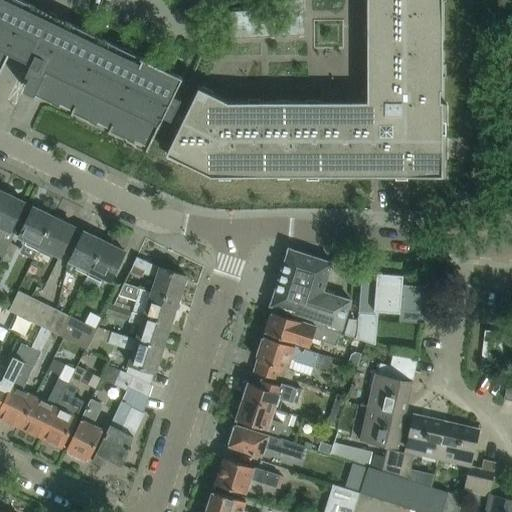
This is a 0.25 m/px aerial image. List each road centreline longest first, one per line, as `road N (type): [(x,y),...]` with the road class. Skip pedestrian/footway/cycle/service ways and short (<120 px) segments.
road 1 (residential): [(157,511),(228,267),(228,241)]
road 2 (residential): [(228,241),(0,139)]
road 3 (residential): [(228,241),(288,230),(471,247)]
road 4 (residential): [(471,247),(463,388),(474,423),(511,462)]
road 5 (residential): [(471,247),(509,255),(511,112)]
road 6 (residential): [(0,458),(120,511)]
